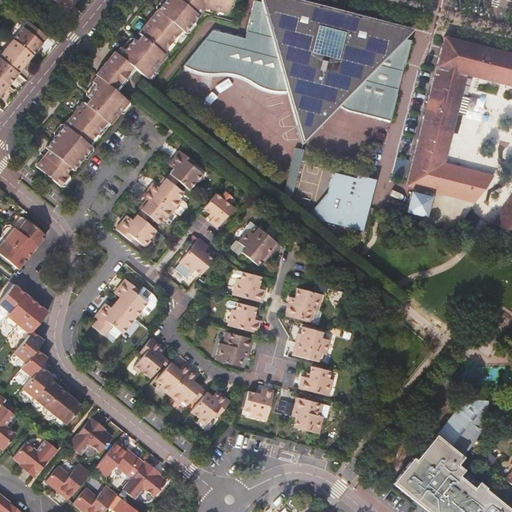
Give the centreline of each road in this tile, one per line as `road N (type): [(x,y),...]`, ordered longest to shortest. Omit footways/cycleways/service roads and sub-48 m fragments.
road 1 (residential): [(153,276),(177,302),(168,334),(208,367),(252,379),(275,362),(282,337),(270,316),(289,249)]
road 2 (residential): [(55,332),(66,369),(229,499)]
road 3 (residential): [(436,0),(378,208)]
road 4 (residential): [(0,129),(104,0)]
road 5 (residential): [(365,511),(305,472),(275,476),(229,499)]
